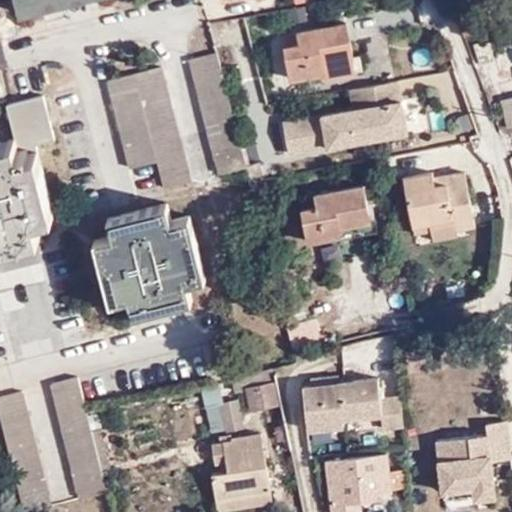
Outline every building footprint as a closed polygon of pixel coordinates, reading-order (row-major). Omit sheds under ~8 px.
[(22,0),(26,14),(72,2),(78,0),(22,0)] [(478,1),(453,10),(462,34),(486,26),(478,1)] [(290,77),(324,70),(322,62),(322,61),(349,56),(351,56),(352,56),(346,22),(298,31),(299,42),(284,45),(290,77)] [(487,39),(473,43),(478,66),(493,62),(487,39)] [(248,165),(217,50),(191,58),(221,172),(248,165)] [(353,68),(351,56),(349,56),(322,61),(322,62),(324,70),(324,73),(353,68)] [(164,65),(136,71),(159,161),(166,186),(191,179),(164,65)] [(159,161),(136,71),(108,78),(132,168),(159,161)] [(287,109),(292,144),(412,129),(406,76),(359,82),(361,99),(287,109)] [(0,244),(17,240),(45,233),(40,217),(58,212),(41,148),(61,142),(49,94),(11,103),(19,134),(0,139),(0,244)] [(511,122),(511,96),(501,99),(507,123),(511,122)] [(258,162),(248,165),(251,181),(263,178),(258,162)] [(263,162),(258,162),(263,178),(266,177),(263,162)] [(433,182),(431,176),(430,170),(401,175),(410,222),(425,219),(427,219),(429,227),(429,229),(449,224),(450,224),(451,227),(472,222),(462,169),(442,174),(444,180),(433,183),(433,182)] [(442,174),(431,176),(433,182),(433,183),(444,180),(442,174)] [(317,205),(301,208),(307,239),(341,233),(340,223),(368,219),(362,184),(315,192),(317,205)] [(169,201),(107,216),(112,233),(93,238),(111,301),(128,297),(132,313),(161,306),(193,298),(189,281),(205,276),(190,213),(173,217),(169,201)] [(412,231),(429,229),(429,227),(427,219),(425,219),(410,222),(412,231)] [(452,234),(451,227),(450,224),(449,224),(429,229),(431,238),(452,234)] [(316,318),(314,319),(322,345),(316,318)] [(295,352),(322,345),(314,319),(289,325),(295,352)] [(100,463),(90,423),(77,371),(48,378),(77,492),(106,485),(100,463)] [(242,377),(246,390),(249,409),(274,404),(268,372),(267,372),(242,377)] [(401,425),(398,395),(379,398),(377,377),(339,381),(338,374),(310,377),(311,384),(301,385),(306,429),(343,425),(342,418),(379,414),(380,427),(401,425)] [(234,393),(246,390),(242,377),(231,379),(234,393)] [(48,499),(19,385),(0,390),(0,424),(20,507),(48,499)] [(235,401),(218,404),(223,431),(240,427),(235,401)] [(443,438),(449,489),(474,486),(475,497),(495,496),(491,460),(504,459),(499,421),(484,423),(485,433),(443,438)] [(96,423),(95,423),(99,434),(107,460),(110,460),(100,422),(96,423)] [(100,463),(104,461),(107,460),(99,434),(95,423),(90,423),(100,463)] [(226,463),(227,469),(263,464),(259,433),(222,438),(223,442),(226,463)] [(442,490),(449,489),(443,438),(436,439),(442,490)] [(216,465),(226,463),(223,442),(213,444),(216,465)] [(347,502),(358,500),(372,500),(372,493),(387,491),(383,455),(324,463),(330,511),(334,511),(348,510),(347,502)] [(263,464),(227,469),(226,471),(209,474),(214,500),(268,491),(263,464)] [(269,502),(268,491),(214,500),(215,511),(269,502)] [(358,509),(358,500),(347,502),(348,510),(358,509)]
